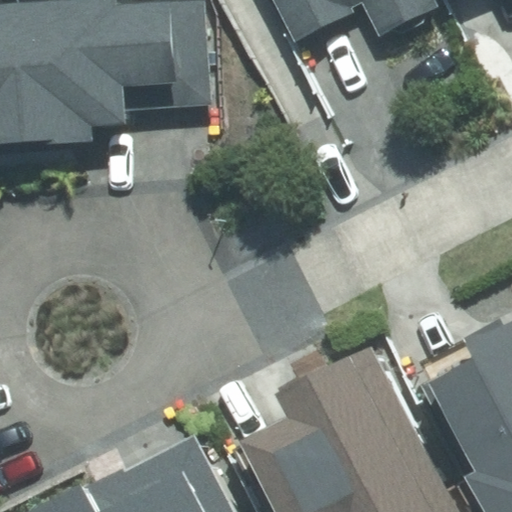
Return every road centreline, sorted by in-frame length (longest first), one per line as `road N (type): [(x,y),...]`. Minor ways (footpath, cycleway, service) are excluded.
road 1 (residential): [(192,327),(116,397),(70,404),(25,383),(9,362),(1,310),(26,265),(74,243),(100,245),(144,273)]
road 2 (residential): [(192,327),(511,165)]
